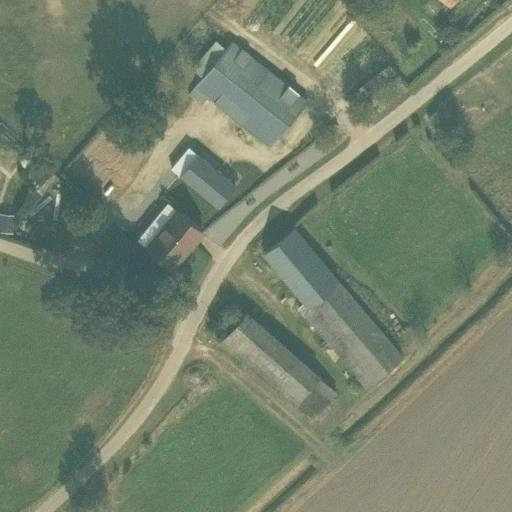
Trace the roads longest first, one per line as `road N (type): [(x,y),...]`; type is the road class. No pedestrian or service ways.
road 1 (unclassified): [(42,511),(136,419),(246,233),(511,23)]
road 2 (track): [(0,243),(193,317)]
